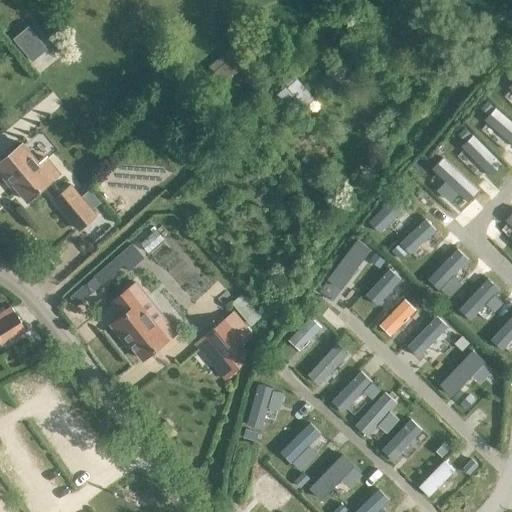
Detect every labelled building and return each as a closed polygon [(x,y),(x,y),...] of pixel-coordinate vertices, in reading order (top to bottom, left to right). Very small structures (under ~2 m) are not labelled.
[(22,144),(0,162),(0,173),(6,181),(8,179),(27,201),(44,187),(49,183),(60,174),(47,158),(39,164),(22,144)] [(59,195),(49,183),(44,187),(54,199),(53,200),(78,230),(97,214),(72,184),(59,195)] [(333,266),(345,276),(369,248),(357,238),(333,266)] [(367,292),(377,301),(402,275),(391,265),(367,292)] [(176,333),(163,317),(155,323),(139,303),(147,297),(136,282),(112,301),(123,315),(111,325),(122,339),(124,337),(142,360),(176,333)] [(404,299),(379,324),(390,336),(416,309),(404,299)] [(0,339),(3,344),(26,330),(16,313),(0,323),(0,339)] [(448,327),(436,315),(408,343),(420,356),(448,327)] [(310,316),(288,339),(300,351),(322,327),(310,316)] [(225,357),(244,341),(225,318),(206,335),(225,357)] [(313,386),(337,360),(328,351),(304,377),(313,386)] [(458,388),(485,363),(474,351),(447,377),(458,388)] [(334,397),(345,408),(370,382),(358,371),(334,397)] [(393,407),(383,398),(359,424),(369,434),(393,407)] [(406,422),(381,449),(393,460),(418,433),(406,422)] [(418,487),(429,497),(454,470),(443,460),(418,487)] [(464,504),(487,482),(476,471),(454,493),(464,504)]
